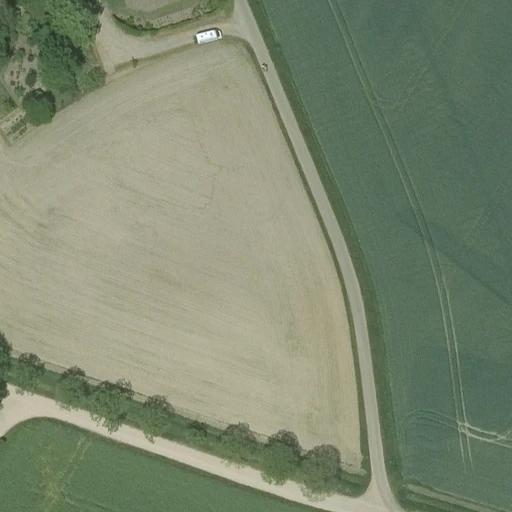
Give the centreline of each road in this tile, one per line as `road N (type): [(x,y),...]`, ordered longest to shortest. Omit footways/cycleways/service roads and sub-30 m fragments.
road 1 (unclassified): [(379,511),(353,291),(237,0)]
road 2 (track): [(0,388),(270,486),(366,511)]
